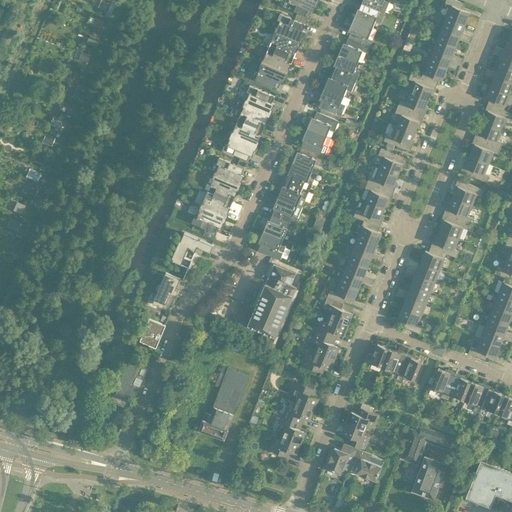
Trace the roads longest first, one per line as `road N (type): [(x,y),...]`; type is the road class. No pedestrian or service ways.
road 1 (residential): [(114,467),(179,316),(228,260),(339,0)]
road 2 (residential): [(299,511),(370,323)]
road 3 (tertiary): [(266,511),(114,467)]
road 4 (residential): [(463,95),(443,110),(404,208),(406,232)]
road 5 (residential): [(406,232),(422,220),(444,168),(464,118),(463,95)]
road 6 (residential): [(511,380),(370,323)]
